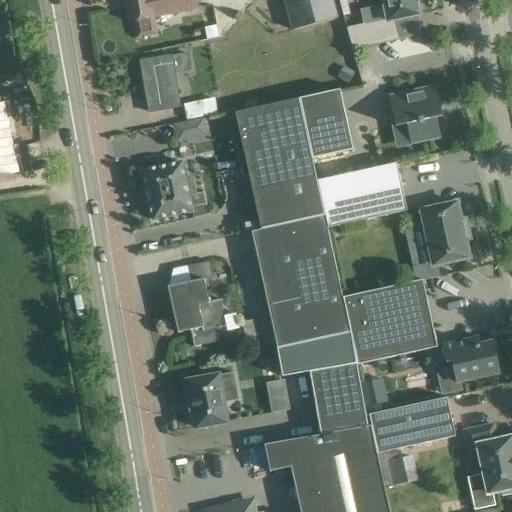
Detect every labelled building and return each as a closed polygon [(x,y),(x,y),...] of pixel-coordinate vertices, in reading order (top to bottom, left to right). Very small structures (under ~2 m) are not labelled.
[(198,10),(195,0),(126,0),(130,23),(154,19),(153,18),(198,10)] [(281,0),(290,33),(338,19),(332,0),(281,0)] [(399,40),(395,21),(419,15),(417,3),(418,3),(416,0),(378,0),(381,7),(385,6),(388,21),(347,30),(353,50),(399,40)] [(217,27),(206,29),(208,40),(219,38),(217,27)] [(172,56),(141,62),(150,113),(181,108),(172,56)] [(344,68),(338,77),(348,84),(354,74),(344,68)] [(443,117),(436,87),(389,97),(396,128),(407,125),(412,145),(440,139),(436,119),(443,117)] [(353,150),(340,90),(300,99),(313,159),(353,150)] [(325,216),(313,159),(300,99),(235,113),(261,230),(325,216)] [(215,100),(184,106),(188,122),(218,116),(215,100)] [(9,127),(4,106),(0,106),(0,179),(14,177),(8,146),(10,145),(6,128),(9,127)] [(192,140),(206,137),(203,120),(188,123),(192,140)] [(145,171),(142,172),(143,174),(153,219),(152,219),(153,221),(155,221),(155,220),(190,213),(193,213),(192,210),(189,196),(195,195),(192,178),(185,180),(182,166),(183,165),(182,163),(179,164),(180,164),(145,171)] [(408,212),(397,164),(318,181),(328,229),(408,212)] [(458,205),(457,203),(455,203),(455,204),(423,211),(416,212),(420,229),(425,228),(434,264),(433,265),(434,266),(435,266),(467,259),(468,259),(470,259),(469,257),(465,239),(467,238),(467,240),(469,239),(465,221),(463,221),(463,223),(461,223),(457,205),(458,205)] [(351,333),(325,216),(252,232),(277,349),(278,349),(351,333)] [(189,283),(168,287),(178,333),(191,331),(194,346),(216,342),(213,327),(217,324),(220,320),(221,316),(222,311),(222,306),(221,302),(222,301),(222,300),(209,303),(204,281),(212,279),(209,263),(186,268),(189,283)] [(343,298),(351,333),(358,364),(358,366),(438,349),(423,281),(392,288),(343,298)] [(277,349),(282,377),(310,372),(321,435),(368,427),(357,364),(358,364),(351,333),(278,349),(277,349)] [(479,345),(478,338),(444,346),(448,363),(453,362),(458,384),(499,374),(492,342),(479,345)] [(219,376),(187,382),(191,400),(190,400),(191,411),(193,411),(196,429),(228,423),(224,403),(238,400),(233,373),(219,376)] [(456,437),(447,398),(369,416),(378,455),(456,437)] [(497,441),(494,425),(465,432),(469,452),(479,449),(489,494),(502,491),(504,497),(511,494),(511,439),(511,438),(497,441)] [(390,511),(371,426),(368,427),(321,435),(264,446),(270,473),(302,466),(311,511),(390,511)] [(443,458),(450,490),(467,487),(460,455),(443,458)] [(402,460),(388,463),(393,486),(407,482),(417,480),(412,458),(402,460)] [(253,511),(252,503),(210,511),(253,511)]
